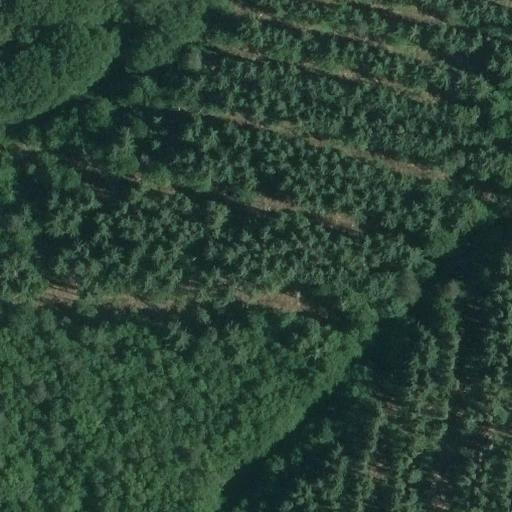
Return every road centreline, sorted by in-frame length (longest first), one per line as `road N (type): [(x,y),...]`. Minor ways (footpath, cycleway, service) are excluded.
road 1 (track): [(181,511),(511,182)]
road 2 (track): [(178,0),(79,14),(0,50)]
